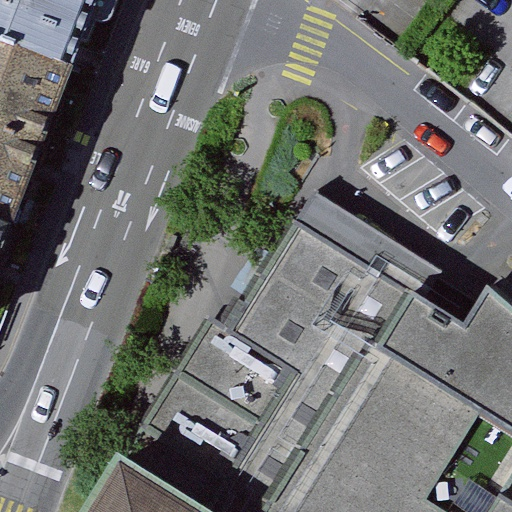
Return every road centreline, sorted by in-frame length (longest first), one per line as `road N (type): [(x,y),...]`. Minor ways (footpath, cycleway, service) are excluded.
road 1 (primary): [(203,0),(61,362)]
road 2 (residential): [(511,199),(256,0)]
road 3 (primary): [(61,362),(13,511)]
